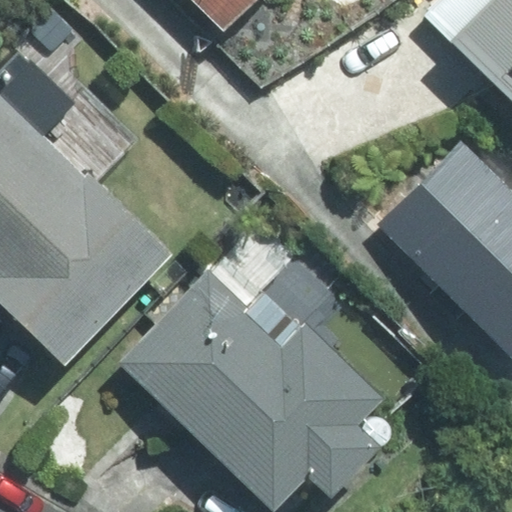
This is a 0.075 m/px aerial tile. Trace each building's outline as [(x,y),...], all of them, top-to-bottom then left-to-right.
[(172,0),(208,35),(243,0),(172,0)] [(511,0),(427,0),(418,10),(511,97),(511,0)] [(164,246),(83,171),(117,134),(21,47),(0,70),(0,303),(60,359),(164,246)] [(511,196),(452,138),(372,220),(511,357),(511,196)] [(205,268),(202,265),(110,357),(262,509),(299,472),(315,487),(380,423),(357,400),(371,386),(262,277),(290,249),(258,216),(205,268)]
